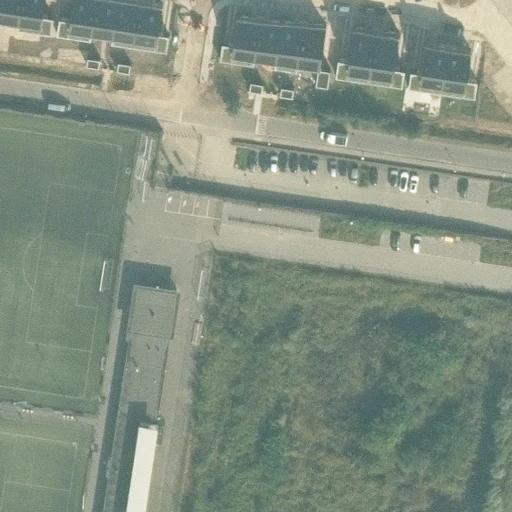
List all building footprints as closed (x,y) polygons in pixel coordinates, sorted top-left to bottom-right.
[(0,0),(0,16),(18,19),(19,19),(21,0),(0,0)] [(18,19),(17,29),(40,32),(51,34),(53,18),(42,16),(44,0),(21,0),(19,19),(18,19)] [(59,18),(56,35),(67,36),(90,40),(92,30),(91,30),(95,0),(72,0),(70,20),(59,18)] [(95,0),(91,30),(92,30),(112,33),(113,33),(117,0),(95,0)] [(112,33),(111,43),(133,46),(140,1),(133,0),(117,0),(113,33),(112,33)] [(140,1),(133,46),(155,49),(166,51),(169,35),(158,33),(162,4),(140,1)] [(222,42),(219,59),(230,61),(253,64),(255,54),(254,54),(260,19),(237,15),(233,44),(222,42)] [(260,19),(254,54),(255,54),(275,57),(276,58),(281,22),(260,19)] [(275,57),(274,67),(296,70),(297,70),(298,61),(297,61),(303,25),(281,22),(276,58),(275,57)] [(303,25),(297,61),(298,61),(320,64),(323,45),(325,29),(303,25)] [(338,60),(335,76),(346,78),(369,81),(376,36),(353,33),(348,61),(338,60)] [(376,36),(369,81),(391,84),(402,86),(404,70),(393,68),(398,39),(376,36)] [(410,71),(408,87),(419,89),(441,92),(448,47),(425,44),(421,72),(410,71)] [(448,47),(441,92),(463,95),(474,97),(477,81),(466,79),(470,50),(448,47)] [(87,57),(86,65),(98,67),(100,59),(87,57)] [(118,61),(116,70),(129,72),(130,63),(118,61)] [(318,68),(315,84),(327,86),(330,70),(318,68)] [(250,81),(249,90),(261,92),(263,83),(250,81)] [(281,86),(280,94),(292,96),(293,88),(281,86)] [(324,241),(328,211),(227,197),(219,250),(262,256),(265,232),(324,241)] [(143,511),(176,291),(137,285),(102,511),(143,511)]
